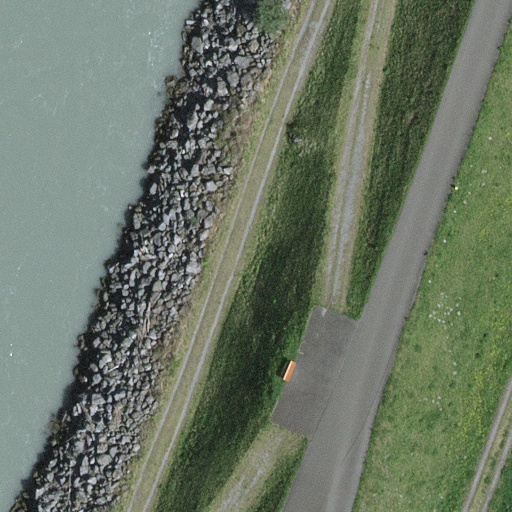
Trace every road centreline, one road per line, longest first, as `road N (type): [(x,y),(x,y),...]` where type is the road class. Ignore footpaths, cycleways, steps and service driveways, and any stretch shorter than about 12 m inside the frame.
road 1 (track): [(232,511),(284,430),(357,396),(332,311),(385,0)]
road 2 (track): [(135,511),(325,0)]
